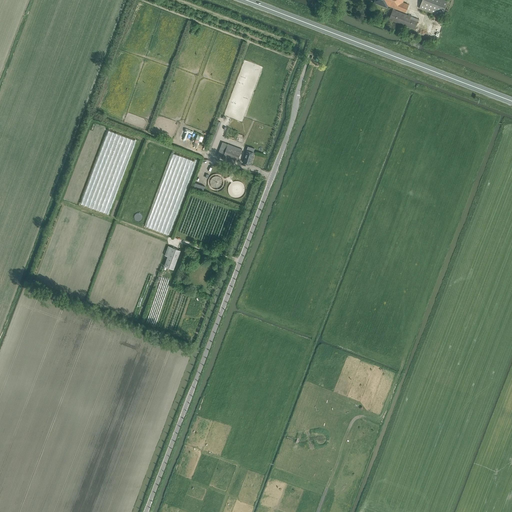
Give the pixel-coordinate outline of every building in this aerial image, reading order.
[(374,0),(374,2),(379,4),(380,3),(393,8),(393,9),(389,19),(414,28),(418,19),(405,14),(395,10),(395,8),(405,12),(405,11),(408,4),(403,1),(403,0),(374,0)] [(422,0),(419,9),(442,17),(448,0),(422,0)] [(220,127),(216,125),(207,148),(211,150),(220,127)] [(188,137),(190,138),(194,129),(191,127),(189,132),(186,131),(182,139),(186,141),(188,137)] [(227,143),(223,142),(218,157),(221,158),(227,143)] [(228,144),(222,159),(234,163),(236,160),(238,161),(242,149),(228,144)] [(243,162),(250,165),(254,153),(247,150),(243,162)] [(203,192),(205,186),(196,183),(194,188),(203,192)] [(180,251),(168,247),(165,255),(168,256),(164,266),(174,269),(180,251)]
